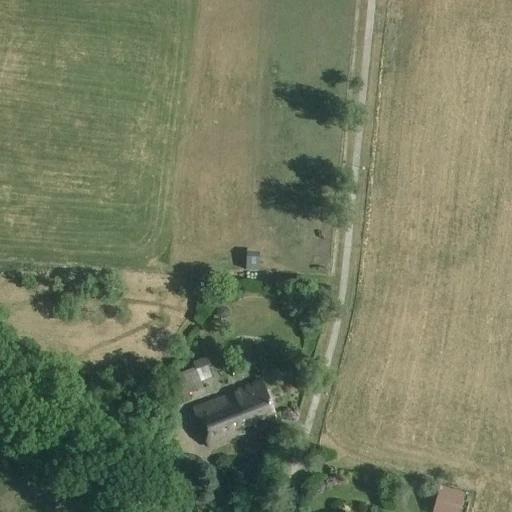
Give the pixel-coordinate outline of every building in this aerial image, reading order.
[(245,269),(258,270),(259,256),(246,255),(245,269)] [(219,318),(225,318),(229,315),(229,310),(225,306),(219,306),(215,309),(215,314),(219,318)] [(179,363),(179,366),(182,368),(184,365),(185,366),(189,360),(183,357),(179,363)] [(239,359),(228,364),(233,375),(244,370),(239,359)] [(179,406),(191,401),(188,394),(204,388),(195,367),(178,375),(180,377),(169,382),(179,406)] [(255,426),(275,417),(260,382),(237,392),(238,394),(194,412),(208,447),(243,433),(242,429),(254,424),(255,426)] [(439,486),(434,504),(459,511),(464,493),(439,486)]
